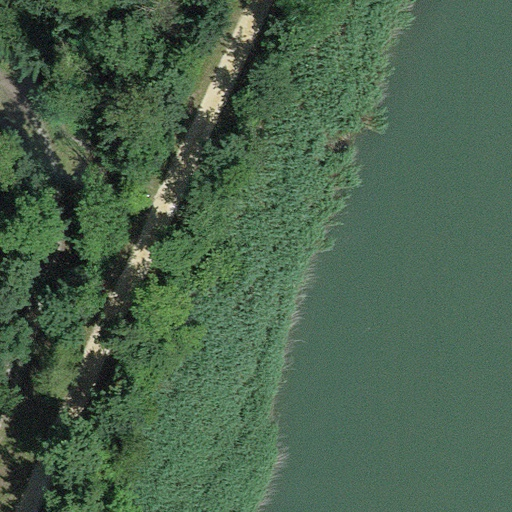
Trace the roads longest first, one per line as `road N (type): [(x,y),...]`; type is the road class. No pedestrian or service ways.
road 1 (track): [(257,0),(30,511)]
road 2 (track): [(0,431),(63,217),(69,158)]
